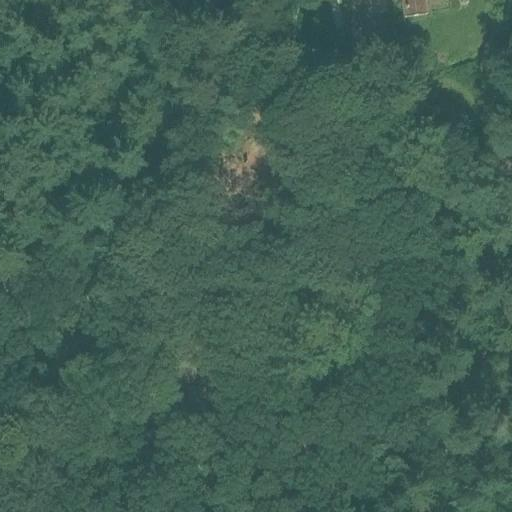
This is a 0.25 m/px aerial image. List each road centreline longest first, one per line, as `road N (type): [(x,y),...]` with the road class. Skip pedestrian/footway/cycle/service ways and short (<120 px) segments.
road 1 (track): [(150,511),(316,439)]
road 2 (track): [(316,439),(384,418),(411,425),(449,455)]
